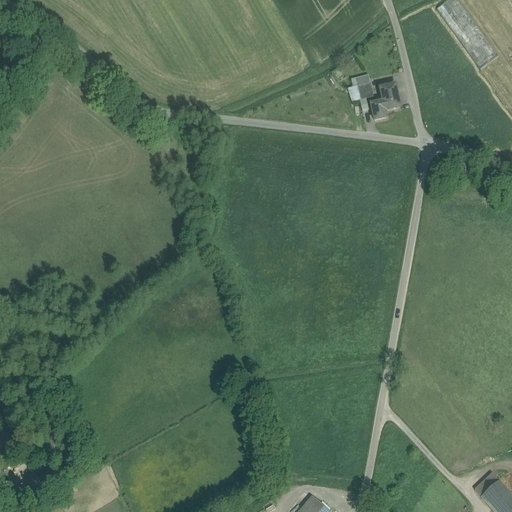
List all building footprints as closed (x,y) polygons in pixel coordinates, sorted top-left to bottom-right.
[(511,58),(511,36),(485,0),(462,0),(507,62),(511,58)] [(511,1),(511,0),(488,0),(511,32),(511,1)] [(511,75),(496,53),(477,66),(511,114),(511,75)] [(368,77),(354,80),(356,88),(370,84),(368,77)] [(370,84),(356,88),(359,102),(366,100),(373,98),(370,84)] [(395,86),(379,89),(382,103),(370,106),(374,122),(386,120),(384,112),(400,109),(395,86)] [(359,102),(356,88),(352,89),(346,91),(350,104),(359,102)] [(366,100),(359,102),(362,112),(368,110),(366,100)] [(493,474),(475,491),(481,498),(499,481),(493,474)] [(511,511),(511,496),(499,481),(481,498),(493,511),(511,511)] [(327,511),(312,499),(300,511),(327,511)]
